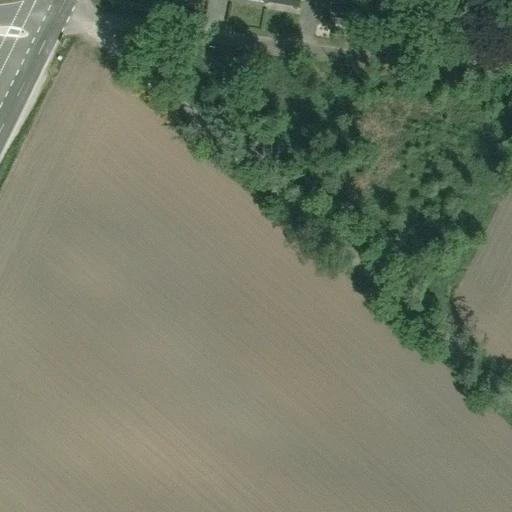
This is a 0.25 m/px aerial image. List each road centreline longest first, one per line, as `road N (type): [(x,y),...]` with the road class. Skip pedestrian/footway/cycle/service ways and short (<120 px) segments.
road 1 (residential): [(86,27),(511,407)]
road 2 (residential): [(86,27),(511,84)]
road 3 (tertiary): [(0,140),(56,24)]
